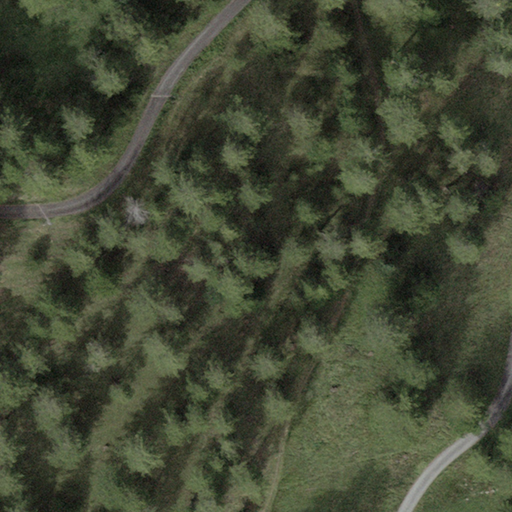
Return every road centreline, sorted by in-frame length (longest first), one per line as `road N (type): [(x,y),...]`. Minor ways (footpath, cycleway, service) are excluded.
road 1 (track): [(242,0),(177,69),(109,185),(72,207),(0,212)]
road 2 (track): [(405,511),(431,471),(489,424),(511,370)]
